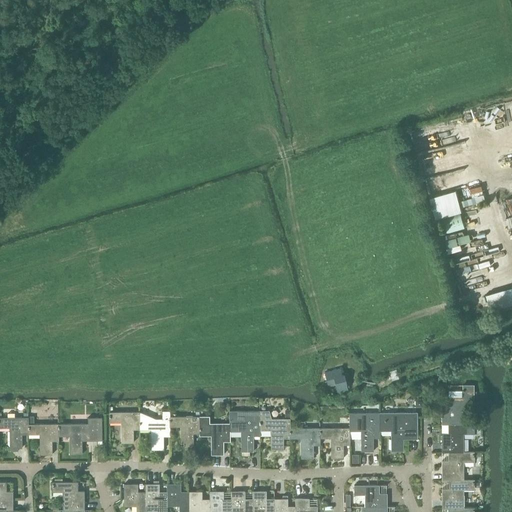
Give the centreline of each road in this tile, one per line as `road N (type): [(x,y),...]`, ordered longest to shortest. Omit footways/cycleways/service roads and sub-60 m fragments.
road 1 (track): [(0,179),(185,0)]
road 2 (residential): [(338,473),(91,467)]
